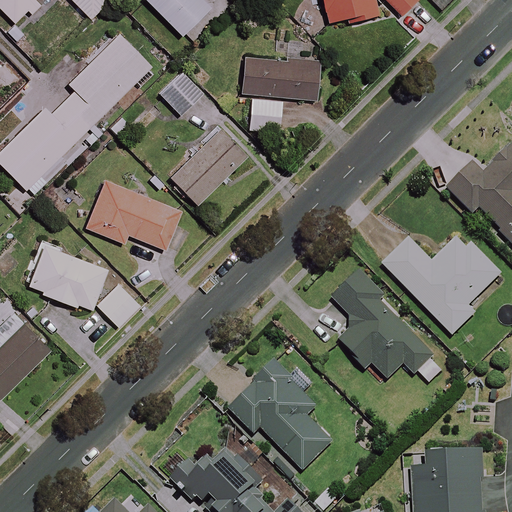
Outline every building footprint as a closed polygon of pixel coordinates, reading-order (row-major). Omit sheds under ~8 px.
[(37,0),(0,0),(0,11),(17,29),(40,8),(35,2),(37,0)] [(110,0),(68,0),(89,21),(110,0)] [(209,11),(198,0),(142,0),(180,39),(209,11)] [(377,17),(372,0),(319,0),(326,26),(357,18),(358,22),(377,17)] [(418,1),(417,0),(381,0),(400,19),(418,1)] [(150,70),(118,37),(66,87),(72,94),(50,116),(44,110),(0,153),(0,167),(24,193),(150,70)] [(318,65),(243,60),(241,97),(249,97),(247,133),(278,135),(281,101),(316,103),(318,65)] [(201,97),(181,75),(158,97),(178,118),(201,97)] [(245,160),(219,133),(170,181),(196,208),(245,160)] [(511,147),(482,176),(472,166),(447,191),(471,216),(478,210),(511,244),(511,147)] [(180,215),(104,182),(83,229),(123,246),(127,237),(164,253),(180,215)] [(465,251),(455,241),(431,265),(409,242),(382,267),(451,338),(474,315),(467,308),(500,276),(470,245),(465,251)] [(107,272),(41,246),(24,290),(89,316),(107,272)] [(445,369),(356,274),(329,298),(356,326),(338,343),(365,371),(371,366),(386,382),(406,363),(428,386),(445,369)] [(139,308),(116,285),(94,308),(117,330),(139,308)] [(0,401),(0,402),(52,354),(15,314),(0,327),(0,401)] [(314,406),(275,365),(228,410),(251,434),(258,427),(301,473),(330,445),(303,416),(314,406)] [(196,510),(207,498),(214,504),(209,509),(212,511),(311,511),(230,432),(197,466),(190,459),(167,482),(196,510)] [(486,511),(481,446),(425,451),(425,462),(412,463),(415,511),(486,511)] [(141,511),(130,511),(117,498),(103,511),(154,511),(148,506),(141,511)]
